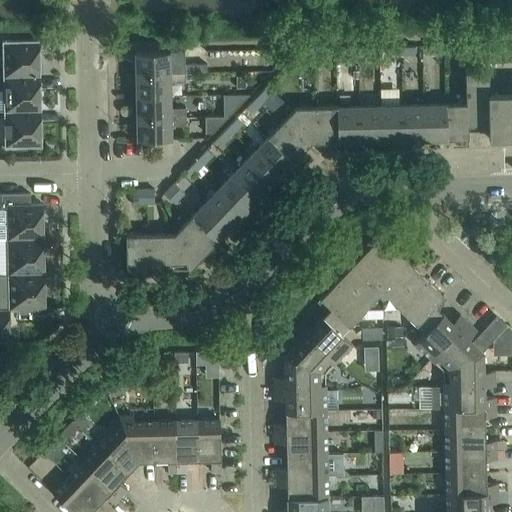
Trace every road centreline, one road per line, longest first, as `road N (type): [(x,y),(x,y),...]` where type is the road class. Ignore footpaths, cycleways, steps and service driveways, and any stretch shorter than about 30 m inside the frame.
road 1 (residential): [(236,500),(245,480),(253,280)]
road 2 (residential): [(426,187),(321,226),(253,280)]
road 3 (residential): [(89,171),(88,0)]
road 4 (residential): [(115,323),(0,441)]
road 5 (residential): [(115,323),(93,285),(89,171)]
road 6 (residential): [(511,305),(424,214),(426,187)]
road 7 (residential): [(253,280),(198,312),(115,323)]
